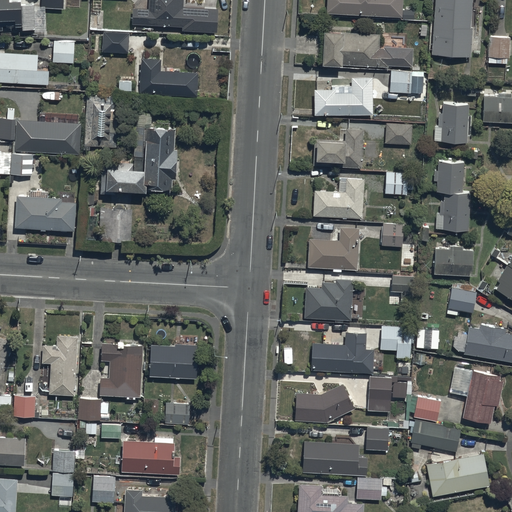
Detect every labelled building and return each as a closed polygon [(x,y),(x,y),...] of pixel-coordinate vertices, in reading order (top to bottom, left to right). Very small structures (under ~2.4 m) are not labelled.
[(0,0),(0,27),(33,26),(31,0),(0,0)] [(182,0),(147,0),(148,6),(133,5),(132,22),(181,24),(181,28),(215,30),(216,7),(182,6),(182,0)] [(326,0),(326,10),(402,14),(402,0),(326,0)] [(434,0),(432,52),(470,54),(472,0),(434,0)] [(102,29),(101,49),(129,51),(130,30),(102,29)] [(381,34),(325,31),(323,67),(342,68),(343,65),(388,68),(388,66),(413,67),(414,48),(380,47),(381,34)] [(509,33),(488,32),(488,62),(506,62),(506,56),(509,56),(509,33)] [(74,40),(52,39),(51,60),(73,61),(74,40)] [(0,50),(0,80),(48,82),(48,66),(36,66),(37,52),(0,50)] [(161,56),(141,55),(139,89),(197,92),(198,70),(160,68),(161,56)] [(424,73),(391,71),(390,92),(422,94),(424,73)] [(314,87),(314,112),(372,111),(372,74),(350,74),(350,84),(332,84),(332,87),(314,87)] [(119,78),(118,88),(131,89),(131,78),(119,78)] [(511,92),(483,91),(481,117),(511,119),(511,92)] [(118,94),(86,92),(83,142),(115,143),(118,94)] [(436,138),(465,140),(467,98),(439,97),(436,138)] [(16,120),(0,118),(0,138),(14,140),(16,120)] [(81,124),(17,120),(16,151),(80,155),(81,124)] [(412,121),(385,120),(385,141),(412,142),(412,121)] [(99,158),(97,191),(172,194),(175,124),(141,122),(138,160),(99,158)] [(361,166),(363,127),(345,126),(344,137),(314,135),(312,163),(361,166)] [(33,155),(12,154),(11,174),(32,176),(33,155)] [(439,225),(466,227),(469,189),(461,189),(463,158),(435,156),(433,187),(442,187),(439,225)] [(413,170),(385,170),(385,192),(406,193),(407,188),(412,189),(413,170)] [(311,212),(363,214),(364,175),(344,174),(343,187),(312,186),(311,212)] [(95,188),(85,188),(85,203),(94,203),(95,188)] [(13,224),(73,227),(76,194),(14,192),(13,224)] [(132,205),(99,205),(98,239),(132,239),(132,205)] [(403,220),(382,219),(381,243),(402,245),(403,220)] [(305,262),(356,264),(358,225),(337,224),(337,237),(306,236),(305,262)] [(432,244),(430,271),(471,274),(473,247),(432,244)] [(511,253),(508,261),(497,279),(500,281),(496,288),(511,297),(511,253)] [(415,273),(392,272),(391,289),(401,290),(400,294),(392,293),(392,304),(413,305),(415,273)] [(351,317),(352,277),(335,277),(335,280),(321,280),(321,285),(304,285),(303,315),(334,316),(334,321),(343,321),(343,317),(351,317)] [(452,282),(447,304),(472,310),(477,287),(452,282)] [(467,333),(464,348),(464,350),(511,358),(511,330),(504,329),(505,326),(481,322),(480,326),(469,324),(467,333)] [(414,324),(381,323),(380,346),(396,347),(396,355),(410,356),(411,339),(414,340),(414,324)] [(312,339),(311,367),(372,370),(374,346),(365,346),(366,329),(345,328),(344,341),(312,339)] [(48,389),(72,391),(76,333),(55,331),(55,341),(42,340),(41,357),(49,358),(48,389)] [(0,367),(13,338),(0,332),(0,367)] [(100,339),(97,392),(139,394),(142,342),(100,339)] [(149,339),(148,371),(195,373),(196,342),(149,339)] [(460,414),(490,420),(500,371),(470,365),(460,414)] [(391,374),(369,373),(367,409),(389,410),(390,396),(406,397),(407,380),(391,379),(391,374)] [(295,388),(292,415),(326,418),(354,405),(342,380),(320,390),(295,388)] [(10,393),(0,392),(0,409),(10,410),(10,393)] [(35,392),(14,392),(13,414),(34,415),(35,392)] [(440,397),(417,393),(413,413),(436,417),(440,397)] [(101,397),(79,395),(78,417),(100,418),(100,411),(108,412),(108,401),(101,401),(101,397)] [(165,399),(164,421),(189,423),(190,401),(165,399)] [(460,427),(414,417),(408,444),(420,447),(421,441),(456,449),(460,427)] [(121,423),(101,422),(100,435),(121,435),(121,423)] [(388,424),(366,423),(365,446),(387,447),(388,424)] [(0,460),(24,461),(24,433),(0,431),(0,460)] [(122,437),(120,468),(178,470),(179,440),(122,437)] [(298,468),(365,472),(366,454),(357,453),(358,441),(300,438),(298,468)] [(52,469),(73,470),(74,448),(53,447),(52,469)] [(425,462),(431,494),(488,482),(481,450),(425,462)] [(73,470),(52,469),(51,493),(72,494),(73,470)] [(0,511),(14,511),(17,476),(0,474),(0,511)] [(114,500),(115,474),(92,474),(92,500),(114,500)] [(391,477),(356,475),(355,495),(381,497),(381,493),(386,494),(387,484),(390,484),(391,477)] [(298,481),(296,511),(361,511),(362,501),(347,501),(348,493),(336,492),(336,486),(321,486),(321,482),(298,481)] [(121,511),(173,511),(174,488),(123,486),(121,511)]
